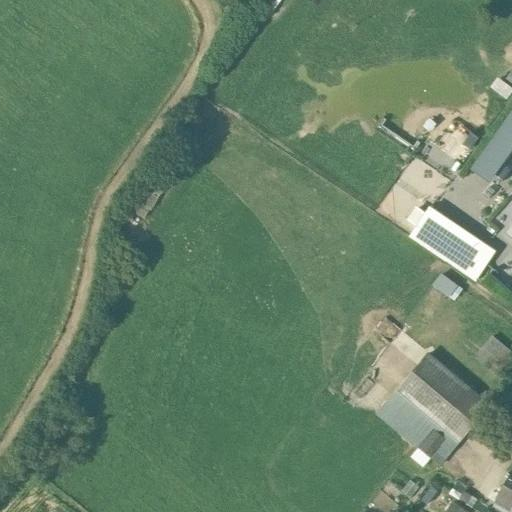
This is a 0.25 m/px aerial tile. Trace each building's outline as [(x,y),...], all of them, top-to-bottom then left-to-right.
[(511,108),(471,166),(490,180),(511,149),(511,108)] [(451,230),(426,213),(417,227),(442,244),(451,230)] [(483,253),(451,230),(442,244),(436,254),(467,275),(483,253)] [(511,349),(493,334),(476,355),(497,373),(511,354),(511,349)] [(491,405),(429,354),(398,390),(459,442),(491,405)] [(459,442),(398,390),(378,413),(420,449),(435,430),(446,439),(441,445),(450,452),(459,442)] [(435,430),(420,449),(431,458),(441,445),(446,439),(435,430)] [(441,445),(431,458),(440,465),(450,452),(441,445)] [(511,472),(511,473),(509,472),(507,475),(509,477),(497,497),(498,498),(496,502),(511,511),(511,509),(511,472)]
